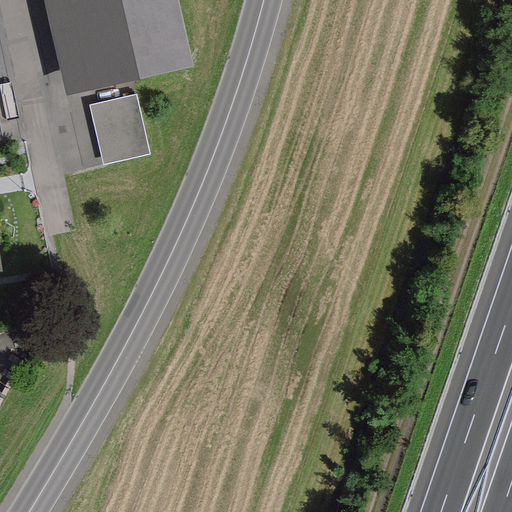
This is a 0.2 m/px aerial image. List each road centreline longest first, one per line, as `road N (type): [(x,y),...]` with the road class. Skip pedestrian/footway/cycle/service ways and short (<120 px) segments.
road 1 (secondary): [(265,0),(202,201),(32,511)]
road 2 (track): [(376,511),(511,106)]
road 3 (motorway): [(511,304),(441,511)]
